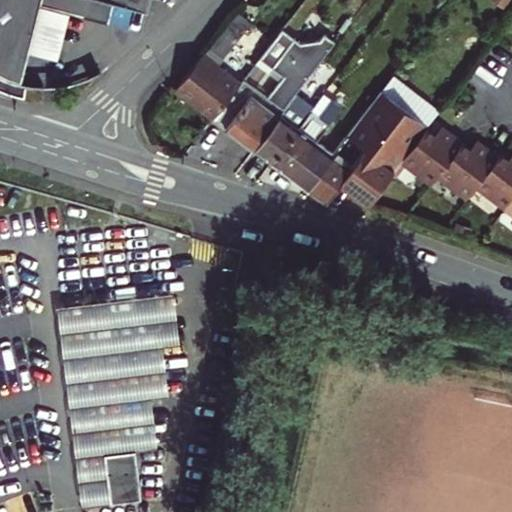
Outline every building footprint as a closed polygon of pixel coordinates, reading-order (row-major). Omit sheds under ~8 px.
[(44,0),(0,0),(0,82),(3,85),(20,91),(40,14),(44,0)] [(44,0),(40,14),(107,31),(112,12),(146,21),(151,0),(44,0)] [(270,98),(286,110),(317,69),(336,43),(326,35),(320,43),(308,47),(296,38),(273,67),(286,77),(270,98)] [(343,61),(332,52),(325,63),(335,71),(343,61)] [(243,83),(206,54),(180,88),(217,116),(237,90),(243,83)] [(286,110),(283,114),(257,147),(274,160),(316,104),(308,98),(324,75),(317,69),(286,110)] [(398,71),(385,88),(402,101),(431,122),(444,104),(398,71)] [(385,88),(335,153),(310,187),(328,200),(334,193),(342,181),(348,174),(402,101),(385,88)] [(217,116),(257,147),(283,114),(254,92),(249,99),(237,90),(217,116)] [(326,112),(316,104),(274,160),(292,173),(334,117),(343,106),(335,100),(326,112)] [(402,101),(348,174),(357,180),(356,183),(375,197),(402,161),(430,125),(431,122),(402,101)] [(334,117),(292,173),(310,187),(335,153),(324,144),(339,122),(334,117)] [(440,176),(467,141),(444,124),(438,131),(430,125),(402,161),(433,185),(440,176)] [(473,146),(467,141),(440,176),(469,198),(478,187),(502,155),(479,139),(473,146)] [(502,155),(478,187),(507,209),(511,202),(511,156),(505,150),(502,155)] [(342,181),(371,202),(375,197),(356,183),(357,180),(348,174),(342,181)] [(237,292),(225,289),(220,309),(232,312),(237,292)] [(175,292),(60,306),(78,457),(106,454),(137,450),(158,447),(152,397),(170,396),(164,346),(181,344),(175,292)] [(262,298),(251,296),(246,317),(257,320),(262,298)] [(112,501),(112,503),(143,499),(137,450),(106,454),(112,501)] [(78,457),(84,504),(112,501),(106,454),(78,457)]
